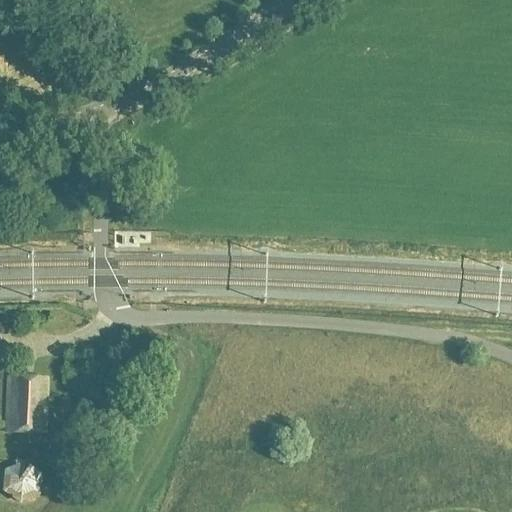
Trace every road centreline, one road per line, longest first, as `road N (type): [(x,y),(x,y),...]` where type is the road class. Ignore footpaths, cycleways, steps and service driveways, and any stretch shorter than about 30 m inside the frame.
road 1 (unclassified): [(511,357),(434,334),(361,325),(120,315),(101,270),(99,162),(89,115)]
road 2 (tertiary): [(127,102),(297,0)]
road 3 (unclassified): [(127,102),(109,69),(26,0)]
